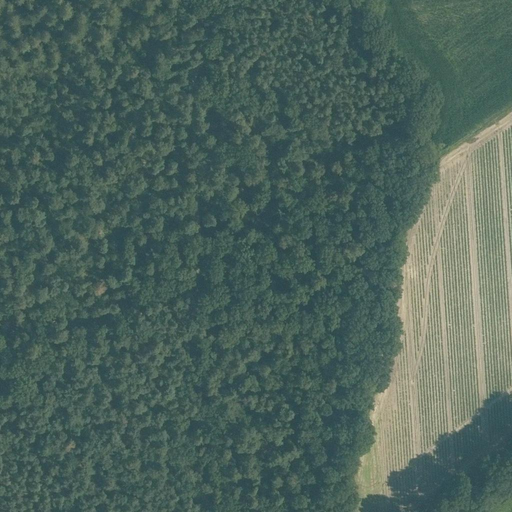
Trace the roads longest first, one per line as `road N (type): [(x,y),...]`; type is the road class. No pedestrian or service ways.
road 1 (track): [(203,511),(173,395),(188,303),(195,0)]
road 2 (track): [(189,256),(0,373)]
